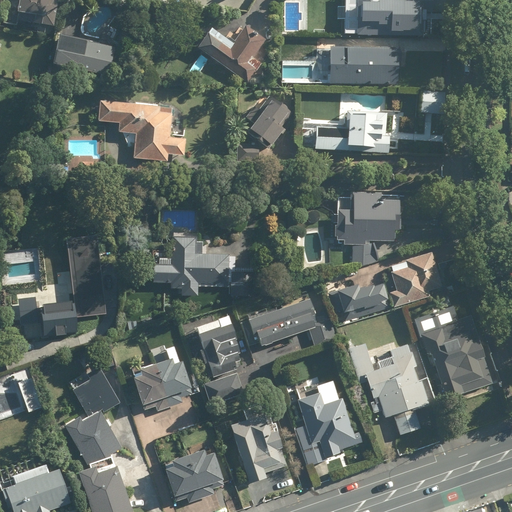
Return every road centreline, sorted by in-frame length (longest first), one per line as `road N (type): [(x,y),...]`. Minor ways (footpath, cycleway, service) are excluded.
road 1 (residential): [(476,0),(472,190),(511,312)]
road 2 (unknown): [(0,357),(80,330),(107,309),(111,287),(102,279),(53,278)]
road 3 (primary): [(511,453),(344,511)]
